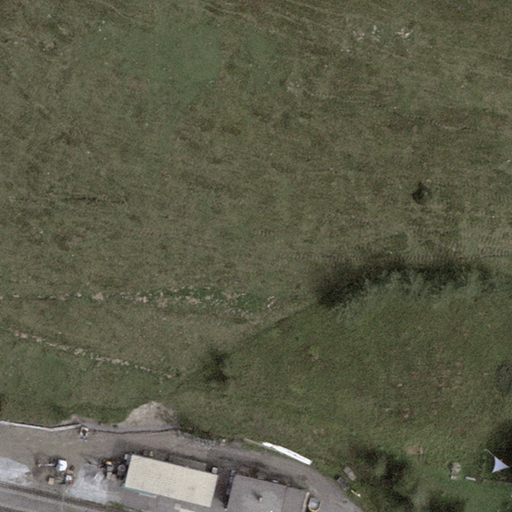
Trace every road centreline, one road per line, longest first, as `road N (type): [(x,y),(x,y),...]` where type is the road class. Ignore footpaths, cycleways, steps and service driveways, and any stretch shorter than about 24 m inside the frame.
road 1 (track): [(347,511),(316,485),(272,468),(160,444),(74,457)]
road 2 (track): [(205,511),(132,496),(74,457)]
